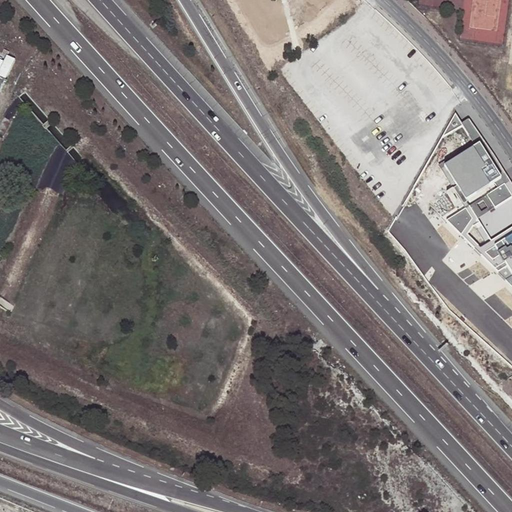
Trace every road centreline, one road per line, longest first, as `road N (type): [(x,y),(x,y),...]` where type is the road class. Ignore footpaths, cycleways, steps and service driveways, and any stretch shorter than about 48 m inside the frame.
road 1 (motorway): [(39,0),(509,511)]
road 2 (motorway): [(466,396),(103,0)]
road 3 (motorway): [(466,396),(312,201),(183,0)]
road 4 (primary): [(243,511),(0,404)]
road 5 (primary): [(242,511),(0,434)]
road 6 (tertiary): [(382,0),(462,86),(511,155)]
road 7 (primary): [(0,448),(183,511)]
road 8 (unknown): [(332,38),(314,50),(314,77),(370,161)]
